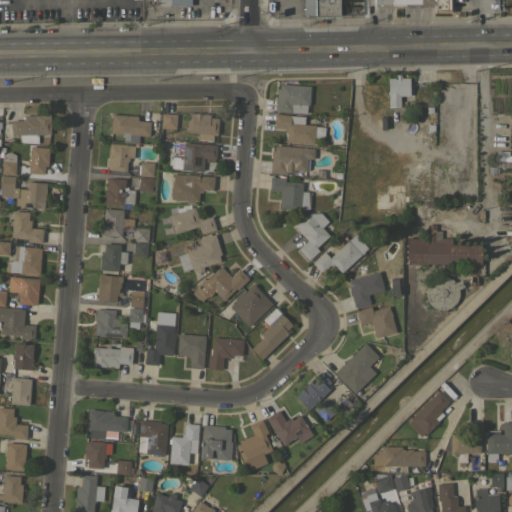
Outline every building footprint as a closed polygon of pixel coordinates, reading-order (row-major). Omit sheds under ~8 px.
[(314,0),(314,15),(302,16),(302,0),(314,0)] [(339,0),(340,16),(315,16),(315,0),(339,0)] [(451,0),(452,12),(434,13),(433,6),(433,0),(451,0)] [(409,95),(400,96),(400,107),(392,107),(392,110),(387,110),(387,77),(395,77),(395,74),(400,73),(400,77),(409,77),(409,95)] [(309,85),(308,105),(306,105),(305,113),(274,111),(276,89),(279,89),(279,83),(309,85)] [(176,114),(175,129),(160,128),(161,116),(161,115),(161,112),(176,114)] [(209,114),(209,117),(218,118),(217,134),(212,134),(212,140),(197,139),(197,133),(186,132),(188,112),(209,114)] [(137,116),(137,119),(138,119),(137,120),(150,121),(148,136),(138,135),(138,143),(123,142),(124,135),(122,135),(122,134),(110,133),(111,113),(137,116)] [(304,116),(303,124),(315,125),(324,126),(323,139),(314,138),(313,144),(286,142),(287,131),(284,131),(284,128),(273,127),(274,113),(304,116)] [(49,114),(50,134),(38,134),(38,136),(37,136),(37,143),(20,142),(20,134),(11,134),(11,120),(23,120),(23,118),(23,115),(49,114)] [(216,145),(215,158),(214,158),(213,162),(205,161),(205,157),(203,157),(202,170),(200,170),(200,171),(181,169),(181,168),(170,167),(171,156),(182,157),(183,142),(216,145)] [(128,144),(134,145),(133,157),(128,157),(128,161),(126,161),(126,171),(110,170),(110,169),(107,169),(109,143),(128,144)] [(314,148),(313,159),(307,158),(306,171),(294,170),(294,172),(286,172),(286,174),(270,172),(271,151),(274,151),(274,145),(314,148)] [(48,147),(47,166),(44,165),(43,174),(27,172),(28,162),(27,162),(27,158),(28,158),(29,146),(48,147)] [(14,175),(0,174),(2,160),(3,153),(9,151),(15,154),(15,161),(14,175)] [(505,152),(505,155),(511,155),(511,166),(494,166),(494,161),(494,155),(495,155),(495,152),(505,152)] [(139,161),(153,162),(153,165),(155,165),(154,171),(152,171),(152,176),(138,175),(139,161)] [(333,178),(334,170),(341,171),(340,178),(333,178)] [(183,174),(183,173),(213,176),(212,190),(202,189),(201,192),(198,191),(197,201),(194,200),(194,203),(185,203),(185,200),(170,199),(172,179),(173,180),(173,173),(183,174)] [(14,176),(13,187),(18,187),(17,188),(28,189),(29,181),(46,182),(45,190),(45,195),(44,195),(43,208),(39,208),(25,206),(14,205),(15,197),(12,197),(0,196),(0,185),(1,175),(14,176)] [(278,177),(278,175),(284,176),(284,177),(285,177),(285,181),(302,182),(301,191),(310,191),(309,208),(300,209),(281,208),(281,207),(278,207),(279,191),(268,190),(269,176),(278,177)] [(152,177),(151,191),(137,190),(137,187),(136,187),(137,177),(138,177),(138,176),(152,177)] [(125,178),(124,189),(134,190),(133,205),(131,205),(131,208),(126,208),(126,205),(123,205),(104,204),(106,178),(109,178),(109,177),(125,178)] [(394,193),(393,210),(374,209),(374,208),(369,207),(369,196),(374,196),(375,192),(394,193)] [(194,207),(197,217),(200,216),(201,219),(211,216),(215,229),(200,234),(198,226),(174,233),(168,215),(194,207)] [(104,235),(105,234),(101,234),(104,208),(123,210),(122,217),(133,218),(132,230),(121,229),(120,237),(104,235)] [(28,211),(28,214),(30,214),(29,218),(28,217),(27,220),(31,220),(30,227),(42,228),(41,242),(27,241),(28,238),(10,237),(11,225),(10,224),(10,220),(12,220),(12,210),(28,211)] [(328,221),(321,227),(329,235),(315,247),(318,250),(307,260),(297,249),(307,240),(293,225),(308,212),(320,212),(328,221)] [(426,238),(427,224),(435,224),(435,230),(441,230),(441,237),(451,237),(451,244),(480,244),(480,262),(483,262),(483,264),(484,264),(484,266),(483,266),(483,268),(484,268),(484,270),(483,275),(470,275),(470,276),(468,276),(468,263),(431,263),(431,264),(425,264),(425,263),(406,263),(406,238),(426,238)] [(148,228),(147,241),(133,240),(134,227),(148,228)] [(214,233),(220,254),(218,255),(220,261),(202,266),(203,270),(196,272),(195,269),(191,270),(191,269),(182,271),(177,255),(185,252),(185,251),(195,248),(194,246),(200,244),(199,238),(214,233)] [(323,251),(325,253),(326,252),(330,256),(354,234),(360,240),(361,240),(363,242),(362,243),(367,248),(363,252),(364,252),(361,254),(340,272),(333,264),(330,266),(329,265),(321,272),(312,261),(323,251)] [(0,240),(9,241),(8,255),(0,254),(0,240)] [(147,243),(146,256),(132,255),(132,252),(131,252),(132,243),(133,243),(133,242),(147,243)] [(119,251),(126,251),(126,263),(118,263),(118,271),(98,269),(100,251),(103,251),(104,243),(120,244),(119,251)] [(37,247),(37,248),(41,248),(39,274),(5,271),(6,261),(10,261),(10,260),(13,260),(14,245),(37,247)] [(230,276),(238,268),(247,279),(236,289),(235,289),(234,289),(222,300),(213,290),(212,291),(213,292),(209,297),(208,296),(205,298),(205,297),(200,301),(191,292),(196,288),(195,287),(204,278),(206,278),(217,267),(218,268),(220,266),(230,276)] [(378,271),(383,289),(367,294),(369,302),(353,306),(348,286),(350,285),(349,279),(378,271)] [(96,299),(97,287),(96,287),(97,274),(99,274),(99,273),(103,273),(103,274),(121,276),(121,282),(119,282),(119,288),(118,287),(117,295),(116,295),(115,301),(96,299)] [(460,279),(463,286),(457,289),(458,292),(458,296),(455,301),(453,304),(450,307),(445,309),(440,309),(437,309),(432,306),(428,303),(426,299),(424,294),(424,290),(425,287),(427,283),(429,281),(432,278),(435,277),(438,276),(442,275),(445,276),(447,277),(450,278),(452,280),(454,282),(460,279)] [(38,278),(36,304),(33,304),(17,303),(18,294),(16,294),(16,289),(18,289),(19,277),(38,278)] [(272,303),(248,326),(243,320),(242,321),(228,306),(235,300),(233,297),(241,290),(243,292),(250,285),(255,290),(257,288),(272,303)] [(142,293),(141,307),(129,306),(130,292),(142,293)] [(0,306),(21,308),(21,309),(23,309),(22,324),(34,325),(33,339),(19,338),(20,335),(0,333),(0,323),(3,323),(3,322),(2,322),(2,320),(0,320),(0,306)] [(370,306),(371,310),(388,306),(395,331),(377,337),(377,336),(375,337),(370,320),(359,323),(355,310),(370,306)] [(128,307),(141,308),(144,309),(144,313),(141,313),(141,314),(144,314),(144,322),(141,321),(141,322),(138,322),(138,324),(140,325),(140,327),(139,327),(139,328),(138,328),(138,329),(128,328),(128,321),(126,321),(128,307)] [(220,312),(226,307),(230,313),(225,317),(220,312)] [(262,336),(259,333),(268,325),(262,319),(274,307),(278,311),(280,310),(281,312),(280,313),(291,324),(287,328),(290,331),(261,359),(250,348),(262,336)] [(93,335),(95,308),(115,310),(114,318),(119,318),(118,322),(126,323),(125,337),(93,335)] [(156,311),(169,312),(167,324),(174,325),(171,355),(158,354),(157,365),(143,363),(145,348),(153,348),(156,311)] [(205,335),(202,368),(188,367),(189,356),(177,355),(177,352),(176,352),(177,333),(205,335)] [(242,339),(241,355),(232,355),(232,358),(222,357),(221,369),(206,368),(207,354),(210,354),(212,337),(242,339)] [(31,357),(32,357),(31,370),(12,368),(12,364),(12,361),(13,359),(11,358),(11,354),(13,354),(14,342),(29,344),(29,343),(32,344),(31,357)] [(364,342),(378,356),(368,366),(375,373),(353,394),(333,372),(364,342)] [(105,347),(105,346),(110,346),(109,348),(118,348),(118,346),(132,347),(131,364),(118,363),(118,365),(117,364),(117,367),(91,365),(91,363),(91,357),(92,357),(92,352),(92,349),(93,346),(105,347)] [(308,410),(294,396),(309,381),(312,383),(316,378),(314,376),(320,371),(330,382),(326,386),(329,389),(308,410)] [(28,404),(9,403),(10,391),(9,391),(9,386),(11,386),(12,377),(27,378),(30,379),(28,404)] [(425,434),(424,432),(420,436),(407,422),(411,419),(410,418),(438,391),(448,401),(439,409),(441,411),(441,412),(443,414),(437,420),(438,422),(425,434)] [(335,411),(324,421),(313,409),(323,399),(335,411)] [(0,406),(12,408),(12,416),(15,416),(14,423),(27,424),(26,428),(27,428),(26,437),(25,439),(12,438),(12,435),(0,433),(0,406)] [(114,411),(113,415),(114,415),(114,416),(126,417),(125,431),(104,430),(103,438),(87,437),(88,429),(86,428),(88,409),(114,411)] [(265,418),(277,410),(284,420),(290,417),(292,419),(299,415),(312,434),(299,443),(295,437),(282,445),(265,418)] [(243,462),(234,442),(253,434),(248,424),(261,418),(267,433),(264,434),(271,450),(262,454),(266,462),(248,470),(245,462),(243,462)] [(164,455),(144,453),(145,452),(136,451),(139,419),(160,421),(160,423),(167,424),(164,455)] [(480,453),(466,453),(466,462),(456,462),(456,453),(450,453),(450,434),(468,434),(468,428),(466,428),(466,421),(480,422),(480,453)] [(511,452),(496,452),(496,460),(486,460),(485,431),(498,431),(498,433),(502,433),(502,421),(511,421),(511,452)] [(128,434),(129,422),(136,422),(135,435),(128,434)] [(195,453),(188,452),(187,465),(168,463),(170,436),(181,437),(181,434),(183,434),(184,423),(198,424),(195,453)] [(224,426),(223,428),(230,429),(229,441),(231,441),(230,459),(227,458),(227,459),(210,458),(198,458),(200,438),(201,438),(202,424),(224,426)] [(103,453),(105,454),(104,458),(103,458),(102,468),(86,467),(87,459),(84,459),(85,440),(86,440),(86,437),(95,438),(94,441),(104,441),(103,453)] [(23,470),(4,469),(5,456),(3,456),(3,452),(5,452),(6,447),(5,447),(5,445),(6,445),(6,442),(23,443),(23,444),(25,444),(23,470)] [(401,446),(401,449),(412,448),(412,450),(424,450),(424,465),(410,465),(410,472),(388,472),(388,465),(381,466),(381,464),(372,464),(372,454),(376,454),(376,450),(381,450),(381,446),(401,446)] [(129,474),(115,473),(116,459),(130,461),(129,474)] [(202,463),(206,463),(208,466),(205,471),(201,470),(199,467),(202,463)] [(502,486),(489,486),(489,472),(502,472),(502,486)] [(393,488),(376,493),(374,487),(375,486),(373,479),(374,479),(372,474),(382,473),(386,474),(389,474),(393,488)] [(408,487),(395,491),(391,477),(404,473),(408,487)] [(95,485),(104,486),(102,501),(95,500),(95,503),(93,502),(92,511),(73,511),(75,487),(78,487),(78,486),(80,487),(81,474),(96,475),(95,485)] [(18,484),(22,484),(20,503),(1,501),(1,499),(0,499),(0,494),(2,495),(2,489),(1,489),(1,484),(3,485),(3,479),(2,479),(2,477),(3,477),(3,475),(19,476),(18,484)] [(137,489),(139,477),(153,479),(151,492),(137,489)] [(199,496),(188,488),(196,477),(207,485),(199,496)] [(464,511),(439,511),(439,500),(437,500),(436,483),(451,482),(452,496),(455,495),(455,497),(456,497),(457,505),(464,505),(464,511)] [(429,485),(431,495),(429,495),(433,507),(430,507),(431,511),(406,511),(405,506),(407,503),(412,501),(411,499),(410,499),(409,494),(410,494),(409,491),(429,485)] [(137,489),(136,499),(137,499),(134,511),(109,511),(113,486),(137,489)] [(498,511),(474,511),(473,495),(474,495),(474,488),(486,488),(486,494),(497,493),(498,511)] [(369,511),(369,509),(365,510),(362,503),(362,504),(359,495),(374,490),(377,498),(379,497),(380,501),(384,500),(385,503),(388,501),(394,505),(395,511),(369,511)] [(168,496),(169,492),(176,494),(174,498),(180,500),(176,511),(153,511),(150,511),(155,492),(168,496)] [(214,509),(213,511),(214,511),(189,511),(198,500),(207,506),(208,505),(209,506),(214,509)]
